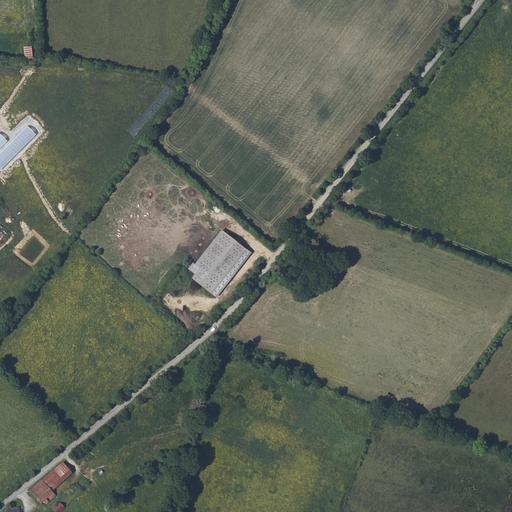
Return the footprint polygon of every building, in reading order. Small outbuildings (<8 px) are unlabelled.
[(33,58),(31,46),(23,47),(25,59),(33,58)] [(192,279),(212,294),(246,249),(223,231),(196,267),(200,269),(192,279)] [(72,473),(63,462),(42,480),(51,491),(72,473)] [(51,491),(42,480),(29,490),(40,503),(43,501),(46,504),(48,502),(46,499),(48,497),(50,500),(55,495),(51,491)] [(59,511),(64,508),(60,502),(52,509),(55,511),(59,511)]
